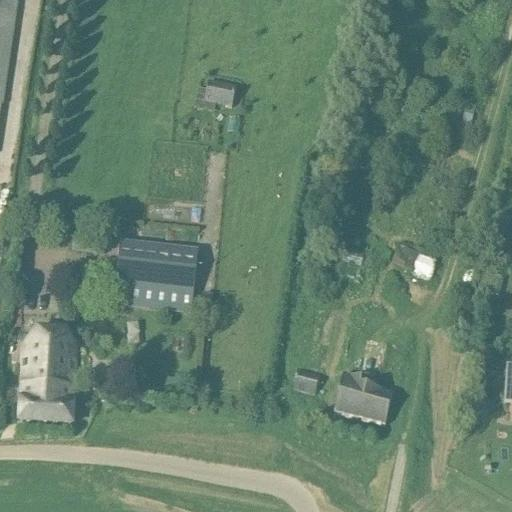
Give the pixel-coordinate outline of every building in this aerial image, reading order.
[(2,108),(11,51),(17,0),(0,0),(0,112),(1,108),(2,108)] [(236,90),(207,84),(203,105),(231,111),(236,90)] [(460,127),(470,130),(476,107),(465,105),(460,127)] [(120,246),(111,308),(190,316),(197,254),(120,246)] [(418,257),(400,249),(392,267),(409,274),(408,277),(429,285),(438,262),(419,255),(418,257)] [(23,346),(18,424),(71,427),(75,351),(63,350),(64,334),(37,333),(36,347),(23,346)] [(314,398),(320,378),(297,373),(293,393),(314,398)] [(349,379),(342,378),(333,416),(384,428),(391,397),(360,390),(361,383),(348,380),(349,379)]
